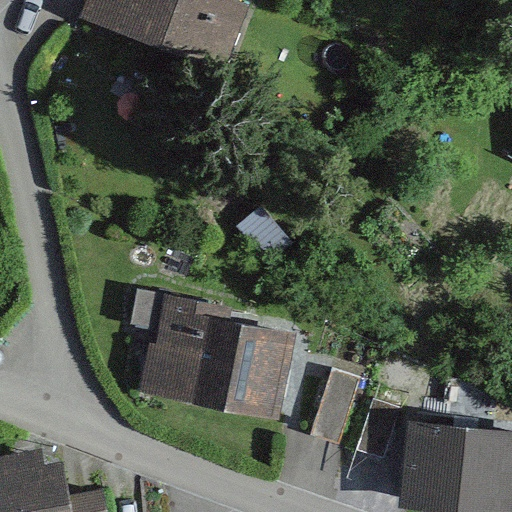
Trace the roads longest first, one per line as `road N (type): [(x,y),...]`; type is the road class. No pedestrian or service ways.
road 1 (residential): [(112,446),(0,108)]
road 2 (residential): [(286,511),(112,446)]
road 3 (residential): [(112,446),(0,402)]
